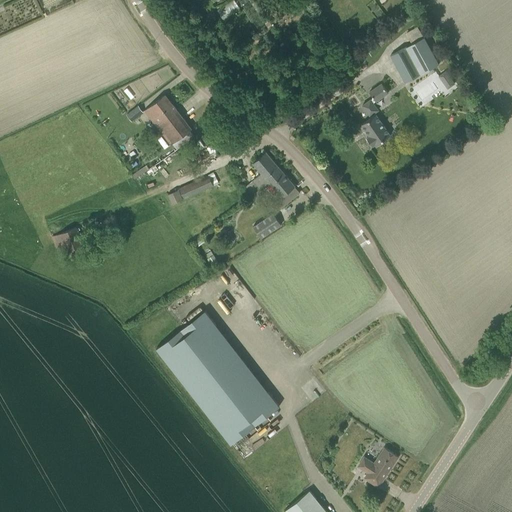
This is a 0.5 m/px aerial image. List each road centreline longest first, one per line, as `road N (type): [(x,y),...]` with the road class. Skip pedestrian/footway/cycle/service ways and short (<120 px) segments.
road 1 (unclassified): [(482,406),(463,395),(320,182),(270,132),(194,77),(135,0)]
road 2 (tertiary): [(412,511),(482,406)]
